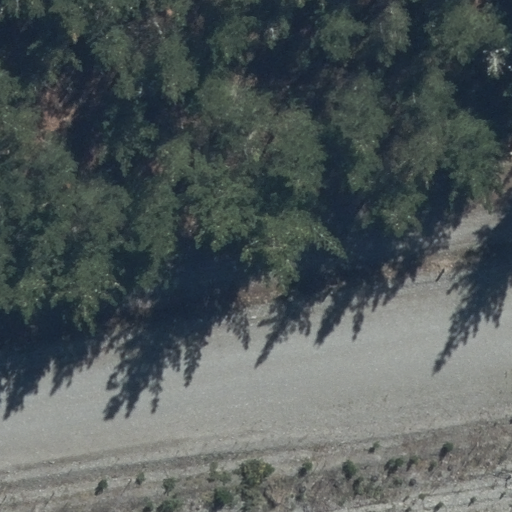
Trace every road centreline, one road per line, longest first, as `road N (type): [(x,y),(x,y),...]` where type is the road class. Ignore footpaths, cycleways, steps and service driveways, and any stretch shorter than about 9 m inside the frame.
road 1 (track): [(0,297),(511,205)]
road 2 (unclassified): [(0,419),(511,330)]
